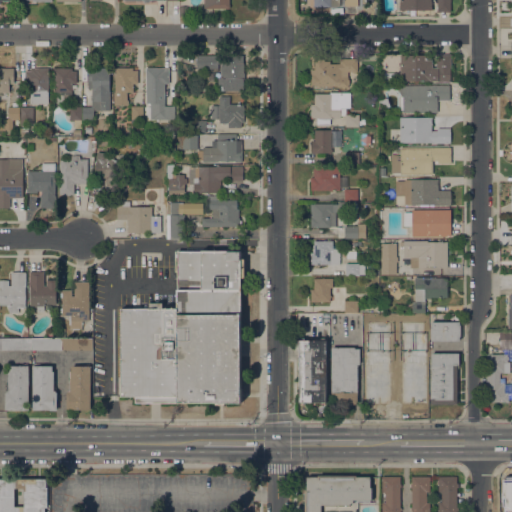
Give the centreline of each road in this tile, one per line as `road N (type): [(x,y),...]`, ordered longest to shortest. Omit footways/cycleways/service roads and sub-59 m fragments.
road 1 (residential): [(480,511),(473,416),(473,328),(481,305),(480,0)]
road 2 (tertiary): [(276,511),(276,0)]
road 3 (residential): [(480,32),(0,33)]
road 4 (secondary): [(0,442),(203,442)]
